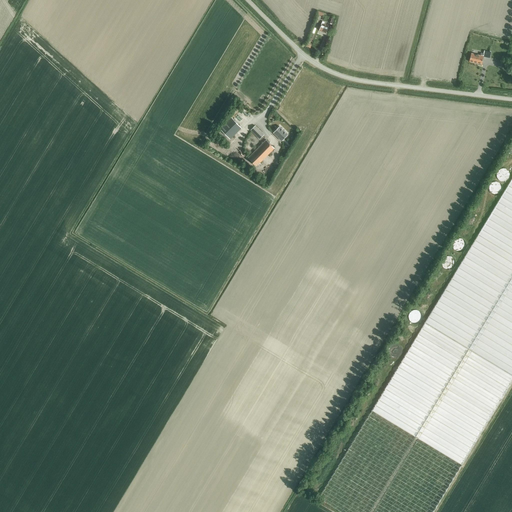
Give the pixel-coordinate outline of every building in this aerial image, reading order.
[(319,30),(326,33),(328,26),(324,24),(325,22),(322,21),(319,30)] [(469,61),(481,64),(484,53),(481,53),(480,55),(471,53),(469,61)] [(216,132),(226,143),(242,128),(231,117),(216,132)] [(251,130),(259,139),(264,134),(255,125),(251,130)] [(273,133),(281,141),(287,135),(279,126),(273,133)] [(248,157),(256,165),(274,148),(266,140),(248,157)] [(340,511),(433,511),(511,383),(511,178),(319,499),(340,511)]
